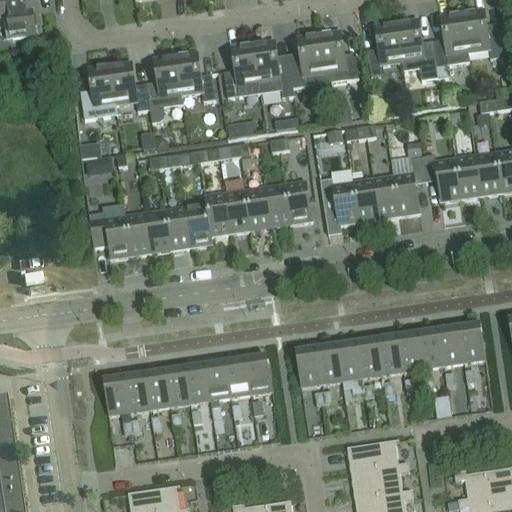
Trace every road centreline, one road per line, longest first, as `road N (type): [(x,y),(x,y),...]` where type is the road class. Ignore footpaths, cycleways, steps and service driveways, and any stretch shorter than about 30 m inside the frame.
road 1 (residential): [(43,319),(511,241)]
road 2 (residential): [(62,0),(80,33),(102,37),(358,0)]
road 3 (residential): [(70,492),(294,457),(306,447),(316,511)]
road 4 (residential): [(70,492),(43,319)]
